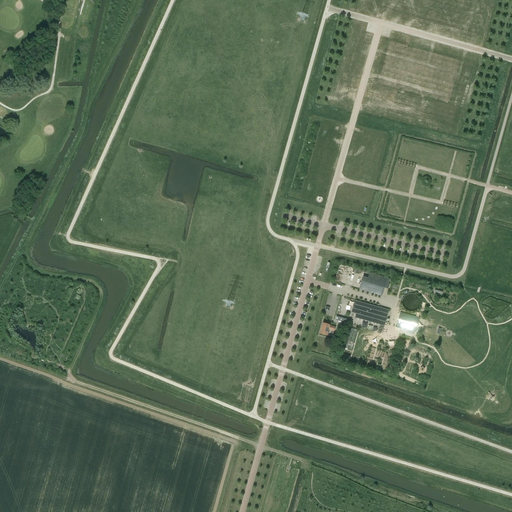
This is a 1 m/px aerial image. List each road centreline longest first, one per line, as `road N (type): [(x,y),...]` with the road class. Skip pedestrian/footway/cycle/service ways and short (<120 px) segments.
road 1 (unclassified): [(242,511),(318,245)]
road 2 (track): [(239,438),(74,381),(58,365)]
road 3 (track): [(447,511),(307,461)]
